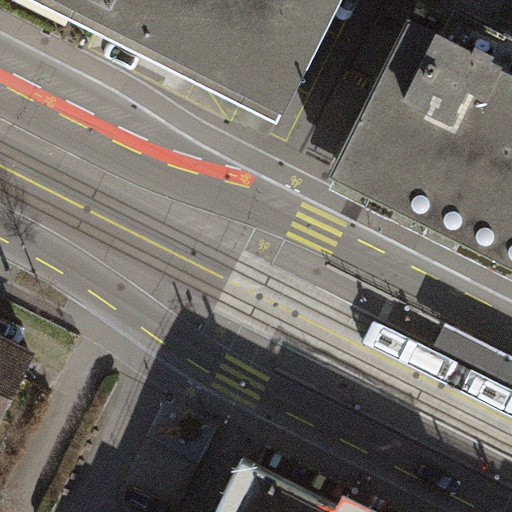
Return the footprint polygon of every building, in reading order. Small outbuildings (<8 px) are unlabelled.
[(31,0),(277,123),(285,107),(71,0),(31,0)] [(71,0),(285,107),(339,0),(71,0)] [(409,18),(333,170),(511,259),(511,0),(440,0),(437,6),(451,13),(441,33),(409,18)] [(511,354),(446,322),(435,345),(511,383),(511,354)] [(0,419),(33,355),(0,338),(0,419)] [(379,511),(345,494),(338,508),(256,467),(238,501),(225,495),(216,511),(379,511)]
